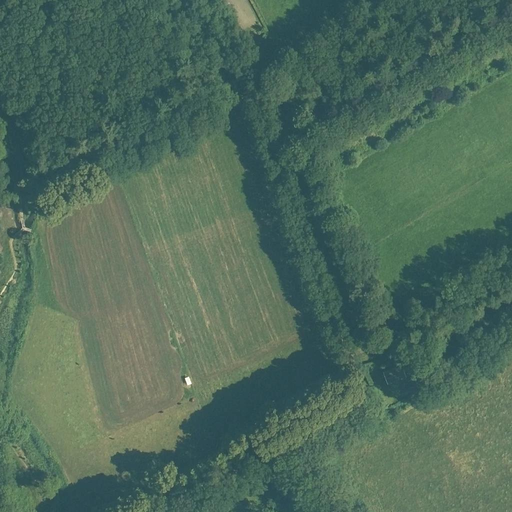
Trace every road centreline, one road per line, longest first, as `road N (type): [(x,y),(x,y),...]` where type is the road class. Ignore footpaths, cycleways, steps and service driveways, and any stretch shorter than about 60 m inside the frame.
road 1 (unclassified): [(288,432),(348,397),(355,377),(250,78),(205,0)]
road 2 (track): [(279,157),(511,24)]
road 3 (unclassified): [(151,511),(288,432)]
